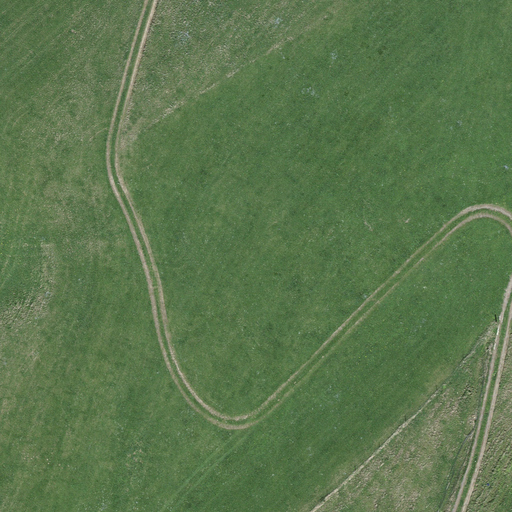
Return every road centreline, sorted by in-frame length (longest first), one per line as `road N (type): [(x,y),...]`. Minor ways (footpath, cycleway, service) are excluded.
road 1 (track): [(511,223),(481,212),(456,222),(277,400),(246,421),(221,420),(191,397),(169,359),(150,264),(116,177),(122,99),(150,0)]
road 2 (track): [(458,511),(481,448),(511,304)]
